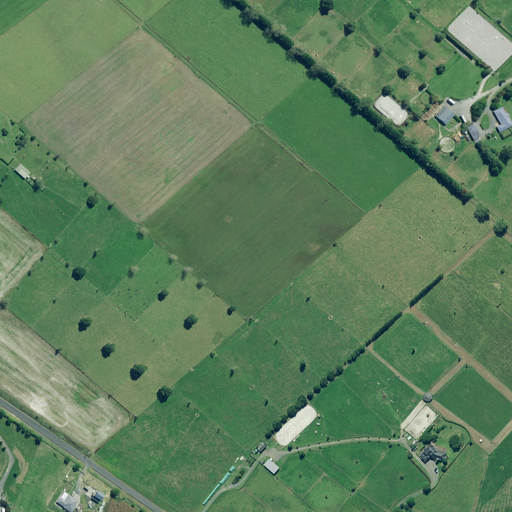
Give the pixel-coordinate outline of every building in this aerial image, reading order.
[(511,53),(511,43),(468,6),(447,30),(495,72),(502,63),(503,64),(511,53)] [(453,115),(443,106),(435,116),(445,125),(453,115)] [(505,114),(501,107),(493,111),(500,125),(496,127),(499,132),(511,125),(507,117),(508,116),(507,113),(505,114)] [(479,137),(473,124),(466,128),(473,140),(479,137)] [(455,147),(455,145),(455,143),(454,140),(452,138),(450,137),(447,137),(445,137),(443,138),(441,140),(440,142),(439,144),(439,147),(440,149),(442,151),(444,152),(447,153),(449,152),(452,151),(453,150),(455,147)] [(29,173),(19,164),(14,170),(24,179),(26,176),(27,178),(29,177),(27,175),(29,173)] [(424,400),(427,402),(430,401),(432,399),(432,395),(429,393),(426,393),(424,396),(424,400)] [(267,446),(263,442),(256,449),(261,453),(267,446)] [(431,443),(425,449),(426,450),(426,451),(423,453),(425,455),(421,459),(426,463),(431,457),(434,459),(435,459),(436,460),(442,461),(445,461),(445,460),(446,460),(447,460),(447,459),(447,458),(447,457),(446,457),(446,456),(446,453),(437,452),(435,449),(435,448),(431,443)] [(280,468),(269,459),(264,465),(275,474),(280,468)] [(102,495),(96,491),(91,498),(97,503),(102,495)] [(77,501),(67,495),(63,500),(59,497),(55,503),(63,507),(62,508),(68,511),(70,511),(73,508),(75,509),(76,507),(78,508),(81,505),(77,502),(77,501)]
